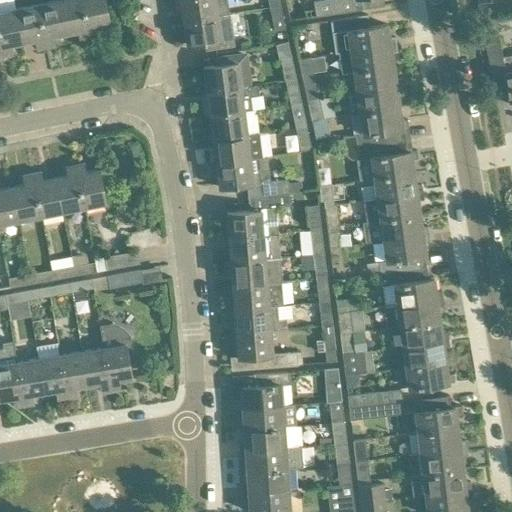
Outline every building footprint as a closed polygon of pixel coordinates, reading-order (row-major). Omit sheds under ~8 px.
[(14,0),(0,0),(0,39),(3,55),(12,53),(10,44),(23,42),(16,8),(14,0)] [(54,35),(66,33),(58,0),(54,0),(37,4),(46,46),(55,44),(54,35)] [(58,0),(66,33),(78,30),(80,39),(89,37),(81,0),(58,0)] [(104,0),(81,0),(89,37),(99,36),(97,26),(109,24),(104,0)] [(181,0),(184,20),(228,13),(225,0),(181,0)] [(316,15),(363,8),(361,0),(313,0),(314,0),(316,15)] [(37,48),(46,46),(37,4),(16,8),(23,42),(35,39),(37,48)] [(281,10),(271,12),(275,31),(285,28),(281,10)] [(233,39),(231,22),(229,13),(228,13),(184,20),(187,43),(187,44),(205,42),(206,49),(226,46),(234,45),(233,39)] [(387,23),(370,26),(368,14),(338,18),(330,20),(335,52),(338,51),(396,43),(395,36),(389,37),(387,23)] [(498,30),(495,17),(482,20),(492,77),(504,75),(508,95),(511,93),(511,101),(509,102),(510,104),(511,103),(511,54),(502,56),(498,30)] [(338,51),(338,53),(341,72),(393,65),(391,52),(397,51),(396,43),(338,51)] [(216,65),(203,66),(203,67),(204,67),(207,91),(251,85),(248,59),(239,60),(238,53),(215,56),(216,65)] [(302,75),(314,72),(311,56),(298,59),(302,75)] [(291,57),(281,59),(285,80),(296,77),(291,57)] [(395,78),(393,65),(341,72),(341,74),(354,72),(357,90),(402,85),(401,77),(395,78)] [(290,103),(301,101),(296,77),(285,80),(290,100),(290,103)] [(316,81),(304,84),(307,99),(320,97),(316,81)] [(210,115),(245,110),(252,109),(250,96),(258,95),(257,84),(251,85),(207,91),(208,100),(203,101),(205,111),(206,114),(205,114),(205,115),(210,115)] [(402,85),(357,90),(360,111),(399,106),(397,93),(403,92),(402,85)] [(320,97),(307,99),(312,120),(323,118),(324,118),(320,97)] [(301,101),(290,103),(291,109),(293,120),(305,117),(301,101)] [(407,119),(401,119),(399,106),(360,111),(363,132),(363,133),(343,136),(345,147),(357,145),(387,142),(385,130),(408,127),(407,119)] [(213,138),(248,134),(245,110),(210,115),(213,138)] [(300,150),(311,148),(307,130),(296,133),(298,142),(300,150)] [(251,157),(263,156),(260,132),(248,134),(213,138),(216,162),(251,157)] [(417,149),(388,154),(387,142),(357,145),(345,147),(346,155),(351,159),(359,158),(372,156),(375,176),(413,171),(412,158),(418,157),(417,149)] [(269,182),(268,170),(267,155),(263,156),(251,157),(216,162),(219,185),(219,186),(246,183),(248,196),(260,194),(263,194),(289,191),(288,184),(288,180),(269,182)] [(83,206),(86,206),(106,202),(99,168),(86,171),(84,162),(75,164),(83,206)] [(67,175),(55,177),(62,211),(83,206),(75,164),(65,165),(67,175)] [(41,170),(32,172),(40,215),(62,211),(55,177),(43,180),(41,170)] [(361,186),(363,200),(423,191),(422,184),(415,185),(413,171),(375,176),(376,184),(361,186)] [(24,184),(12,186),(19,220),(40,215),(32,172),(22,174),(24,184)] [(324,200),(334,199),(331,184),(320,185),(321,200),(324,200)] [(0,223),(19,220),(12,186),(0,188),(0,223)] [(249,210),(226,212),(226,213),(227,213),(229,236),(278,232),(276,206),(290,205),(289,191),(263,194),(260,194),(248,196),(249,210)] [(363,200),(365,220),(419,213),(418,200),(424,199),(423,191),(363,200)] [(318,204),(307,205),(310,222),(320,221),(318,204)] [(334,204),(324,206),(326,221),(339,219),(337,204),(334,204)] [(428,225),(421,226),(419,213),(365,220),(362,221),(365,241),(384,239),(429,233),(428,225)] [(310,229),(313,253),(324,252),(321,228),(310,229)] [(349,233),(341,234),(340,230),(328,231),(329,247),(342,245),(350,244),(349,233)] [(231,260),(266,257),(280,256),(278,232),(229,236),(231,260)] [(423,241),(430,240),(429,233),(384,239),(387,259),(379,260),(381,273),(410,269),(426,267),(424,255),(425,254),(423,241)] [(106,269),(120,266),(140,263),(137,250),(104,256),(106,269)] [(324,252),(313,253),(315,270),(326,269),(324,252)] [(233,283),(281,279),(280,256),(266,257),(231,260),(233,283)] [(75,275),(96,271),(95,261),(87,262),(73,265),(75,275)] [(59,277),(75,275),(73,265),(57,268),(59,277)] [(433,277),(427,278),(426,267),(410,269),(381,273),(383,285),(382,285),(384,305),(443,298),(442,290),(435,291),(433,277)] [(110,287),(142,281),(141,269),(108,275),(110,287)] [(32,283),(47,280),(45,270),(30,273),(32,283)] [(16,286),(32,283),(30,273),(14,276),(16,286)] [(72,291),(73,298),(84,296),(83,289),(93,287),(91,278),(70,282),(72,291)] [(282,304),(281,279),(233,283),(235,308),(277,305),(282,304)] [(56,294),(72,291),(70,282),(54,285),(56,294)] [(319,301),(330,300),(327,282),(317,283),(319,301)] [(29,299),(45,296),(44,287),(27,290),(29,299)] [(7,303),(13,302),(15,310),(29,307),(28,299),(29,299),(27,290),(5,294),(7,303)] [(350,310),(358,309),(356,297),(336,300),(337,312),(346,311),(350,310)] [(383,307),(386,327),(439,319),(437,306),(444,305),(443,298),(384,305),(385,307),(383,307)] [(330,300),(319,302),(321,318),(332,317),(330,300)] [(236,331),(272,328),(286,327),(286,318),(278,318),(277,305),(235,308),(236,331)] [(339,327),(352,326),(350,310),(346,311),(337,312),(339,327)] [(439,319),(386,327),(387,334),(402,332),(404,345),(448,339),(447,331),(441,332),(439,319)] [(131,377),(131,375),(127,347),(131,346),(132,348),(133,347),(131,337),(130,335),(124,327),(114,322),(99,324),(103,347),(110,389),(120,388),(118,379),(131,377)] [(325,349),(335,348),(332,323),(322,324),(323,339),(325,349)] [(251,367),(302,364),(302,363),(298,363),(297,351),(274,353),(272,328),(236,331),(238,355),(237,355),(237,356),(250,356),(251,367)] [(342,354),(355,352),(353,338),(341,340),(342,354)] [(325,350),(325,349),(323,339),(317,340),(318,351),(325,350)] [(404,345),(407,366),(445,361),(443,347),(449,346),(448,339),(404,345)] [(24,404),(17,361),(14,345),(0,347),(0,398),(13,396),(14,405),(24,404)] [(110,389),(103,347),(82,350),(87,384),(100,382),(101,391),(110,389)] [(60,354),(67,397),(76,395),(75,386),(87,384),(82,350),(60,354)] [(364,351),(355,352),(342,354),(345,374),(357,372),(366,371),(364,351)] [(67,397),(60,354),(38,357),(44,391),(56,389),(58,398),(67,397)] [(17,361),(24,404),(33,402),(31,393),(44,391),(38,357),(17,361)] [(410,387),(434,383),(454,381),(453,373),(447,374),(445,361),(407,366),(410,387)] [(242,399),(236,400),(236,408),(282,404),(280,384),(288,383),(288,371),(252,373),(253,385),(241,386),(242,399)] [(378,390),(347,394),(349,406),(380,402),(378,390)] [(330,416),(343,415),(342,400),(329,401),(330,416)] [(350,419),(364,418),(381,415),(380,402),(349,406),(350,419)] [(283,425),(282,404),(236,408),(237,415),(243,415),(244,428),(283,425)] [(418,432),(457,427),(456,414),(462,413),(461,405),(415,411),(418,432)] [(285,446),(297,445),(295,424),(283,425),(244,428),(245,441),(239,442),(239,449),(285,446)] [(345,426),(332,427),(334,442),(347,441),(345,426)] [(421,452),(466,447),(465,439),(459,440),(457,427),(418,432),(421,452)] [(347,441),(334,442),(335,456),(348,454),(347,441)] [(367,459),(365,443),(353,445),(355,461),(367,459)] [(286,466),(302,465),(301,445),(297,445),(285,446),(239,449),(240,457),(246,456),(247,469),(286,466)] [(461,455),(467,454),(466,447),(421,452),(423,473),(462,468),(461,455)] [(357,477),(370,475),(367,459),(355,461),(357,477)] [(242,483),(242,491),(288,487),(286,466),(247,469),(248,483),(242,483)] [(339,484),(352,483),(350,467),(337,469),(339,484)] [(470,481),(464,481),(462,468),(423,473),(411,475),(412,482),(424,480),(426,494),(471,488),(470,481)] [(383,511),(386,511),(384,492),(383,482),(371,484),(374,511),(383,511)] [(355,511),(352,483),(339,484),(342,511),(355,511)] [(361,511),(374,511),(371,484),(358,485),(360,502),(361,511)] [(288,487),(242,491),(243,498),(249,498),(250,511),(289,509),(288,487)] [(472,496),(471,488),(426,494),(427,511),(452,511),(467,510),(466,497),(472,496)]
